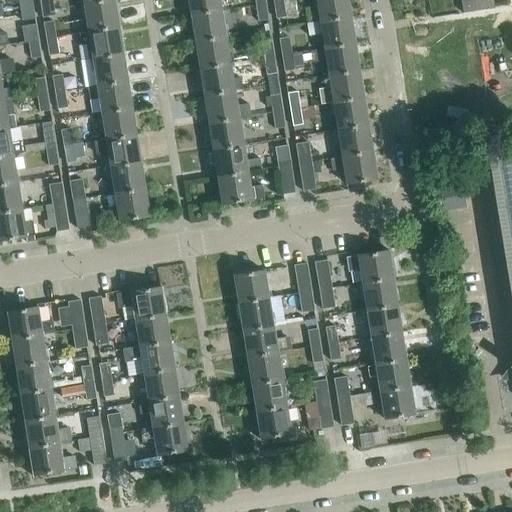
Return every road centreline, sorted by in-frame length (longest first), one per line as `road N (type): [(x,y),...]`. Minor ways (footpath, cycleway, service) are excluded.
road 1 (residential): [(380,0),(415,205),(0,276)]
road 2 (residential): [(511,456),(162,511)]
